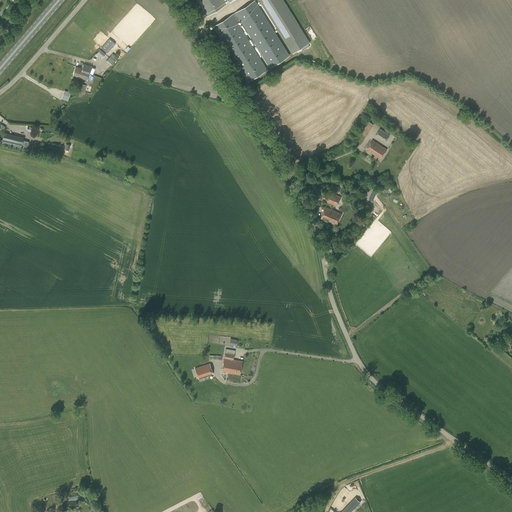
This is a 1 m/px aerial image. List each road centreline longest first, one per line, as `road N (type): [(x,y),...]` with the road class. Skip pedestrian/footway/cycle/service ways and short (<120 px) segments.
road 1 (unclassified): [(511,478),(386,392),(356,361),(306,202),(179,0)]
road 2 (track): [(323,511),(337,487),(455,440)]
road 3 (unclassified): [(0,91),(84,0)]
